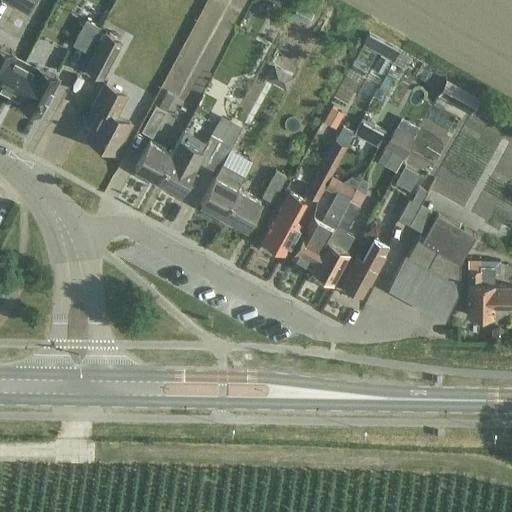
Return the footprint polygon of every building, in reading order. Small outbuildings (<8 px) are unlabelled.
[(85,20),(72,44),(86,52),(99,27),(85,20)] [(369,32),(363,42),(378,50),(384,40),(369,32)] [(103,81),(121,46),(105,37),(86,72),(103,81)] [(0,87),(8,91),(24,61),(13,55),(14,54),(0,46),(0,87)] [(24,61),(8,91),(19,97),(17,100),(40,113),(58,77),(35,65),(35,67),(24,61)] [(438,93),(471,111),(480,95),(446,77),(438,93)] [(100,111),(84,141),(89,144),(92,138),(101,143),(98,148),(115,157),(131,127),(116,119),(127,99),(104,86),(93,107),(100,111)] [(166,109),(174,95),(167,91),(159,105),(166,109)] [(332,104),(324,119),(336,125),(344,111),(332,104)] [(165,111),(155,106),(141,131),(151,137),(165,111)] [(362,116),(354,131),(363,136),(371,120),(362,116)] [(221,118),(212,136),(221,141),(230,123),(221,118)] [(230,123),(221,141),(231,146),(241,128),(230,123)] [(384,146),(403,157),(414,137),(395,126),(384,146)] [(196,161),(207,167),(221,141),(212,136),(210,135),(196,161)] [(318,199),(324,187),(331,174),(347,145),(335,138),(306,192),(318,199)] [(157,179),(172,152),(149,140),(135,167),(157,179)] [(231,146),(221,141),(207,167),(217,172),(200,203),(223,215),(238,187),(244,175),(222,163),(231,146)] [(280,169),(286,156),(269,150),(264,163),(280,169)] [(195,164),(172,152),(157,179),(180,191),(195,164)] [(388,171),(399,183),(413,171),(402,159),(388,171)] [(272,202),(286,176),(275,170),(262,196),(272,202)] [(313,215),(307,228),(291,256),(311,267),(311,268),(312,268),(356,187),(331,174),(324,187),(335,193),(324,213),(321,219),(313,215)] [(359,180),(356,187),(365,192),(366,181),(360,178),(359,180)] [(419,186),(411,200),(409,198),(398,218),(420,231),(431,211),(420,204),(428,191),(419,186)] [(260,199),(238,187),(223,215),(245,227),(260,199)] [(359,205),(358,204),(365,192),(356,187),(312,268),(332,279),(348,250),(347,250),(355,235),(345,230),(359,205)] [(300,224),(293,220),(304,199),(289,190),(262,240),(284,252),(300,224)] [(475,235),(437,214),(422,240),(417,238),(407,256),(405,255),(389,285),(443,315),(460,285),(460,262),(475,235)] [(356,255),(340,284),(361,295),(388,245),(375,238),(364,259),(356,255)] [(480,259),(467,259),(467,270),(480,270),(480,266),(480,259)] [(511,285),(494,285),(494,272),(501,272),(501,259),(480,259),(480,266),(480,270),(467,270),(467,315),(494,316),(494,306),(511,306),(511,285)]
